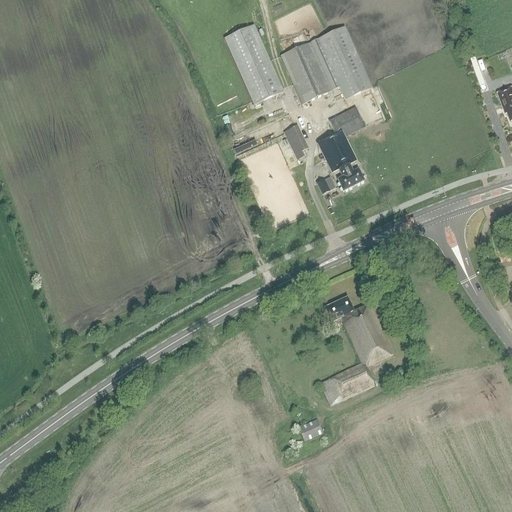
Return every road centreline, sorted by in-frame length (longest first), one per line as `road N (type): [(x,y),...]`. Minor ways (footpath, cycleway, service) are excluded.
road 1 (secondary): [(0,463),(166,346),(311,270)]
road 2 (secondary): [(428,211),(311,270)]
road 3 (secondary): [(311,270),(432,222)]
